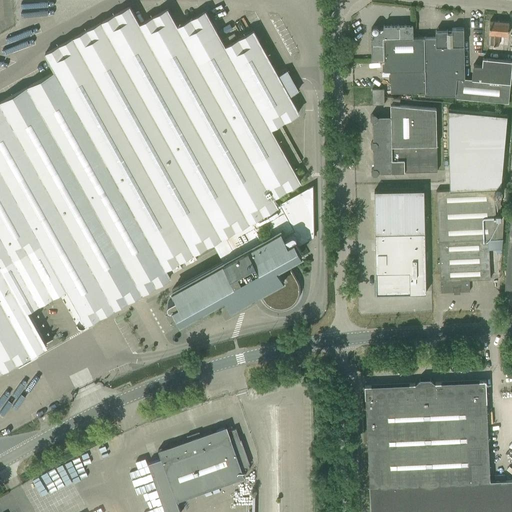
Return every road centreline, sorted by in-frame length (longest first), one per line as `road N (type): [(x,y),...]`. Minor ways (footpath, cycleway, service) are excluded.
road 1 (residential): [(0,465),(184,375),(343,337)]
road 2 (residential): [(343,337),(335,27),(352,0)]
road 3 (residential): [(344,511),(343,337)]
road 4 (unclassified): [(511,331),(343,337)]
